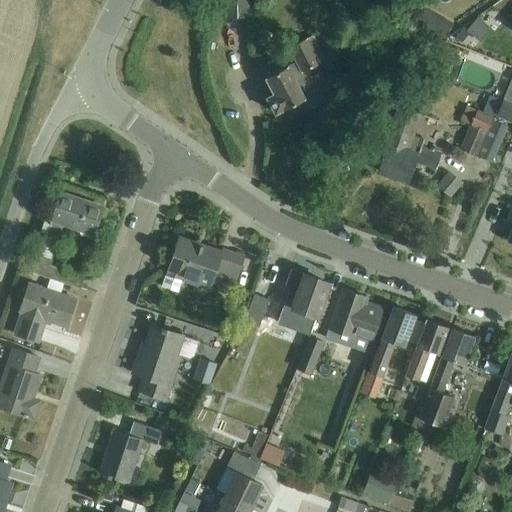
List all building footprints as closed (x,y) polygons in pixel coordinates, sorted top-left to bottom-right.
[(249,0),(226,0),(227,17),(249,16),(249,0)] [(422,9),(414,24),(444,41),(452,26),(422,9)] [(471,31),(484,40),(495,24),(481,15),(471,31)] [(461,31),(454,39),(461,46),(468,37),(461,31)] [(318,60),(323,57),(312,35),(307,38),(306,38),(288,47),(296,61),(265,77),(273,93),(266,97),(275,113),(282,110),(303,99),(309,109),(324,101),(307,69),(319,63),(318,60)] [(489,94),(481,112),(466,105),(461,118),(471,123),(470,125),(472,126),(461,151),(474,156),(475,153),(492,161),(506,127),(497,123),(498,120),(492,117),(500,99),(489,94)] [(511,102),(504,99),(497,115),(511,120),(511,102)] [(436,167),(440,153),(420,146),(423,139),(411,134),(418,114),(398,107),(377,170),(408,181),(415,161),(436,167)] [(437,191),(449,201),(461,186),(449,177),(437,191)] [(485,208),(474,204),(465,233),(475,236),(468,258),(484,262),(505,195),(491,190),(485,208)] [(36,263),(33,274),(49,279),(50,279),(62,283),(65,272),(60,270),(50,267),(63,226),(93,235),(101,207),(58,194),(49,221),(52,222),(51,223),(45,221),(41,231),(48,234),(38,263),(36,263)] [(163,280),(161,287),(176,293),(181,280),(209,289),(214,274),(236,281),(244,256),(222,249),(221,253),(177,238),(165,274),(163,280)] [(284,304),(278,321),(309,332),(315,315),(327,283),(290,269),(284,284),(290,286),(284,304)] [(21,313),(14,335),(36,342),(44,319),(65,326),(74,300),(60,295),(64,284),(62,283),(50,279),(46,291),(28,285),(19,312),(21,313)] [(328,328),(325,337),(367,352),(380,317),(378,317),(380,309),(364,303),(365,298),(340,289),(326,327),(328,328)] [(258,327),(269,298),(254,293),(243,321),(258,327)] [(365,379),(360,392),(374,398),(395,344),(402,347),(405,341),(413,318),(414,315),(392,307),(365,379)] [(424,382),(435,353),(437,353),(447,327),(426,319),(425,323),(416,345),(405,375),(410,376),(422,381),(424,382)] [(166,383),(176,353),(188,357),(193,355),(197,341),(151,325),(141,356),(137,354),(131,372),(141,376),(137,390),(165,400),(170,384),(166,383)] [(462,364),(473,336),(452,328),(419,418),(443,427),(454,397),(440,392),(452,360),(462,364)] [(310,373),(322,342),(308,337),(295,368),(310,373)] [(30,399),(38,375),(32,373),(37,357),(13,349),(7,367),(11,368),(4,391),(0,390),(0,408),(25,417),(26,415),(32,417),(37,402),(30,399)] [(504,415),(511,393),(511,350),(511,351),(483,429),(500,435),(507,416),(504,415)] [(200,358),(193,378),(209,383),(215,364),(200,358)] [(155,445),(160,431),(132,421),(127,434),(112,429),(98,473),(126,482),(140,440),(155,445)] [(204,439),(192,463),(197,465),(202,456),(209,441),(204,439)] [(266,443),(260,458),(277,465),(283,450),(266,443)] [(235,472),(223,495),(250,509),(262,485),(252,480),(259,465),(233,452),(226,468),(235,472)] [(0,500),(3,502),(10,482),(2,480),(7,464),(0,461),(0,500)] [(371,469),(361,495),(387,504),(396,479),(371,469)] [(199,483),(191,479),(185,490),(193,495),(199,483)] [(212,505),(210,509),(210,511),(248,511),(250,509),(223,495),(219,503),(216,503),(212,505)] [(341,498),(338,508),(350,511),(362,511),(365,506),(341,498)] [(123,500),(120,509),(128,511),(143,511),(145,507),(123,500)]
